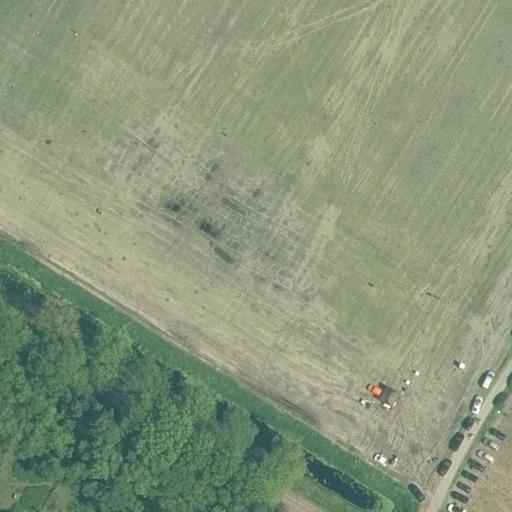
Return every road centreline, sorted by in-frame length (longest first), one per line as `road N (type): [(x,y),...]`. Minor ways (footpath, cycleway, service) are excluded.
road 1 (unclassified): [(299,511),(0,325)]
road 2 (unclassified): [(511,365),(431,511)]
